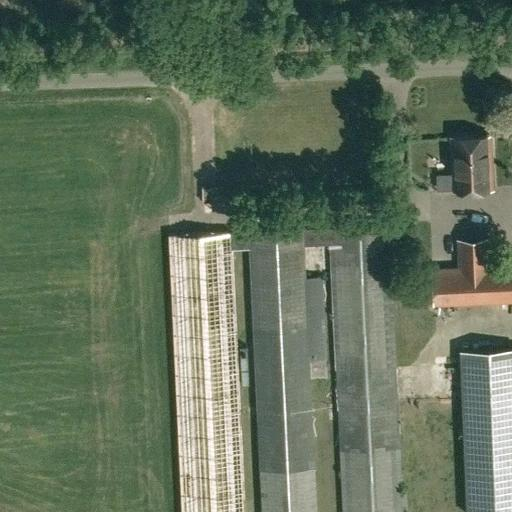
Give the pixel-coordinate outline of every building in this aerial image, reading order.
[(453,188),(493,187),(491,134),(451,136),(453,188)] [(389,222),(330,225),(330,226),(331,242),(335,330),(394,328),(389,222)] [(330,226),(302,227),(303,244),(331,242),(330,226)] [(250,230),(251,246),(255,330),(308,327),(303,244),(302,227),(250,230)] [(239,300),(237,229),(210,230),(212,301),(239,300)] [(436,300),(511,296),(511,265),(435,269),(436,300)] [(325,277),(306,278),(308,327),(309,358),(329,357),(325,277)] [(308,327),(255,330),(262,471),(314,468),(309,358),(308,327)] [(394,328),(335,331),(338,402),(397,399),(394,328)] [(511,510),(511,346),(463,348),(467,511),(511,510)] [(460,370),(444,370),(443,394),(459,394),(460,370)] [(338,402),(341,468),(400,464),(397,400),(338,402)] [(402,511),(400,466),(341,468),(343,511),(402,511)] [(316,511),(314,468),(262,471),(263,511),(316,511)]
